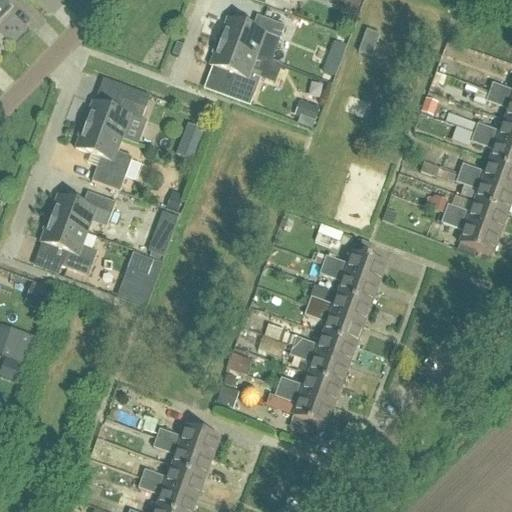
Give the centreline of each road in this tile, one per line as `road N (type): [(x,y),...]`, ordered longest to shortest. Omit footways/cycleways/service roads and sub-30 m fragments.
road 1 (residential): [(322,511),(511,314)]
road 2 (residential): [(54,53),(70,77),(2,260)]
